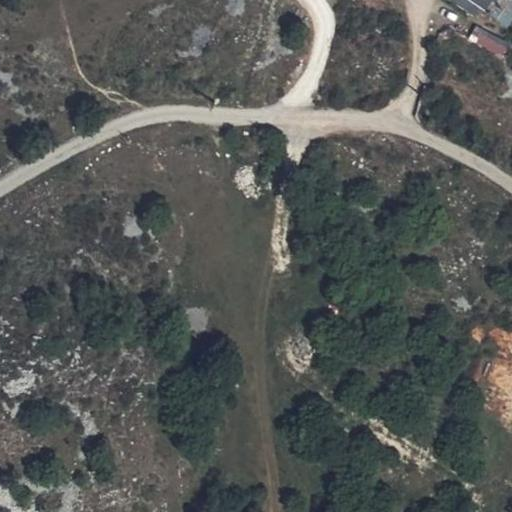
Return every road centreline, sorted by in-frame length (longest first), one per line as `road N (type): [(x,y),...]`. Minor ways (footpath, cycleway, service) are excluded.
road 1 (unclassified): [(0,195),(144,118),(216,113),(407,128),(511,182)]
road 2 (track): [(292,116),(329,25),(310,0)]
